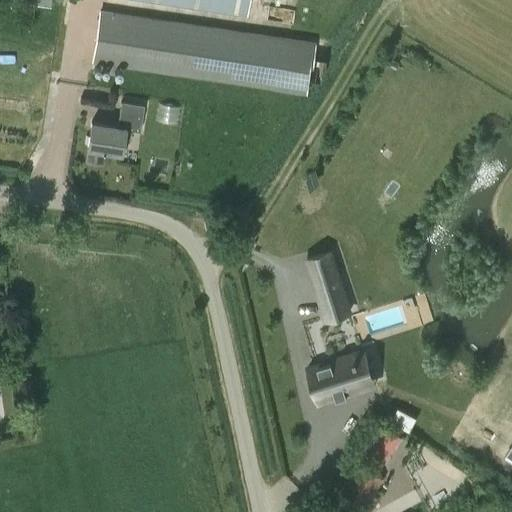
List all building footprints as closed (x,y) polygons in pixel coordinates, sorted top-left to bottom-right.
[(246,0),(159,0),(245,13),(246,0)] [(290,39),(100,11),(93,60),(122,64),(306,92),(308,78),(316,79),(317,74),(320,58),(312,56),(314,42),(290,39)] [(123,141),(129,142),(131,130),(140,131),(144,105),(121,101),(117,126),(91,122),(90,132),(85,161),(102,164),(104,150),(117,152),(121,153),(123,141)] [(326,319),(349,312),(330,251),(307,258),(326,319)] [(318,401),(366,386),(364,381),(374,378),(366,354),(357,357),(355,352),(308,367),(318,401)] [(383,463),(403,435),(385,421),(364,448),(383,463)] [(334,503),(346,511),(358,511),(383,477),(362,463),(347,484),(334,503)]
